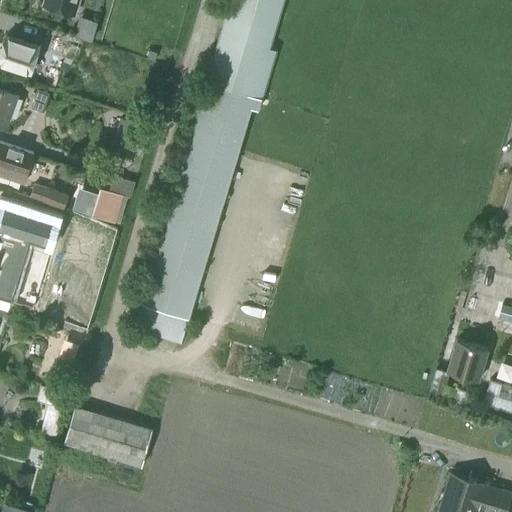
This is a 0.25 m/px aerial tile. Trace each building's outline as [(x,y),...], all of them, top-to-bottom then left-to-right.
[(43,0),(43,2),(74,12),(77,0),(43,0)] [(231,0),(142,303),(144,303),(188,316),(189,317),(251,107),(259,110),(277,50),(269,48),(282,0),(231,0)] [(0,60),(32,71),(40,45),(7,34),(0,55),(0,60)] [(65,67),(66,67),(72,69),(84,73),(85,71),(91,50),(92,49),(73,43),(65,67)] [(117,58),(91,50),(85,71),(111,80),(117,58)] [(0,120),(6,123),(16,94),(0,87),(0,120)] [(42,110),(48,91),(37,88),(31,106),(42,110)] [(113,142),(143,150),(147,136),(135,133),(139,121),(120,116),(113,142)] [(0,174),(24,182),(34,152),(0,141),(0,174)] [(111,219),(119,193),(120,192),(130,195),(135,180),(115,174),(110,190),(99,187),(91,213),(111,219)] [(63,207),(68,193),(31,180),(27,194),(63,207)] [(0,296),(6,298),(6,296),(26,231),(47,236),(45,243),(47,244),(55,217),(4,202),(3,209),(0,208),(0,209),(0,210),(2,211),(0,218),(0,229),(4,230),(0,244),(0,296)] [(184,328),(188,316),(144,303),(141,315),(184,328)] [(511,305),(502,303),(498,317),(511,321),(511,305)] [(478,378),(488,348),(457,338),(448,368),(478,378)] [(142,464),(153,427),(75,404),(64,442),(142,464)] [(490,511),(505,511),(511,491),(486,483),(486,482),(449,471),(436,511),(477,511),(478,508),(490,511)] [(4,501),(0,511),(31,511),(33,509),(4,501)]
